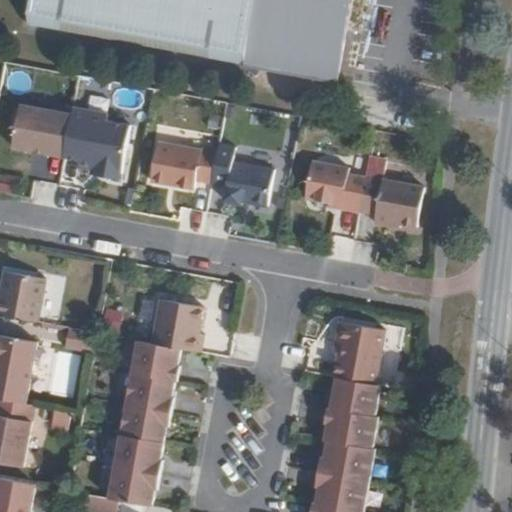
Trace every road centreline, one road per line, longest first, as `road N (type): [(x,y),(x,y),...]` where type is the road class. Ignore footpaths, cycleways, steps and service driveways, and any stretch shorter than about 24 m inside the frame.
road 1 (tertiary): [(473,511),(511,159)]
road 2 (residential): [(286,263),(0,211)]
road 3 (residential): [(240,509),(208,486),(226,392),(266,378)]
road 4 (residential): [(266,378),(280,395),(264,488),(240,509)]
road 5 (residential): [(431,286),(286,263)]
